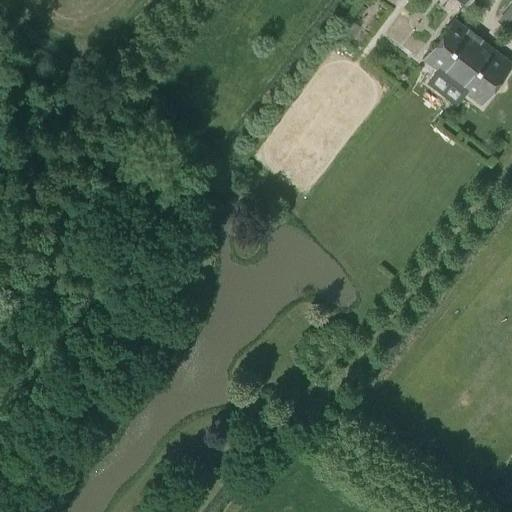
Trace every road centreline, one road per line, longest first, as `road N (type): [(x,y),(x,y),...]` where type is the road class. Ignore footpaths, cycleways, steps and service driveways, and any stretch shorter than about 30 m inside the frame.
road 1 (track): [(511,153),(292,438)]
road 2 (track): [(0,239),(185,0)]
